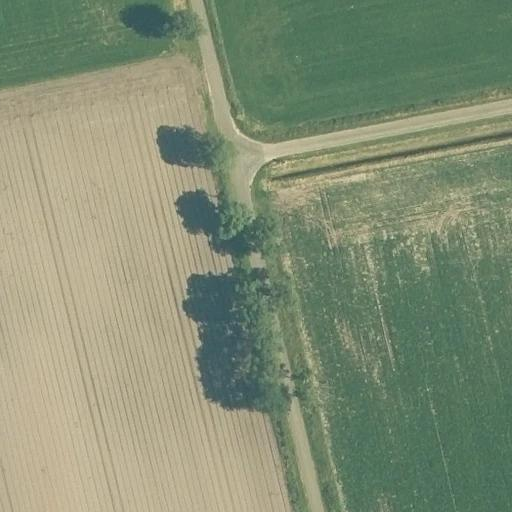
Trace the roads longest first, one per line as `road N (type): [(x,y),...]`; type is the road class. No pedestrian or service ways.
road 1 (unclassified): [(317,511),(230,159)]
road 2 (unclassified): [(230,159),(511,106)]
road 3 (unclassified): [(230,159),(192,0)]
